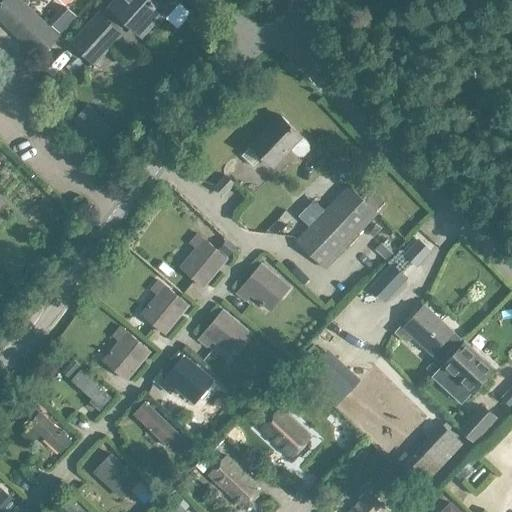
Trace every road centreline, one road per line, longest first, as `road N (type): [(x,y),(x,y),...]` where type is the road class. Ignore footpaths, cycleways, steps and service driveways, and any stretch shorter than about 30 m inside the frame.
road 1 (unclassified): [(0,362),(48,312),(88,245),(232,57),(251,38),(285,42)]
road 2 (unclassified): [(511,265),(285,42)]
